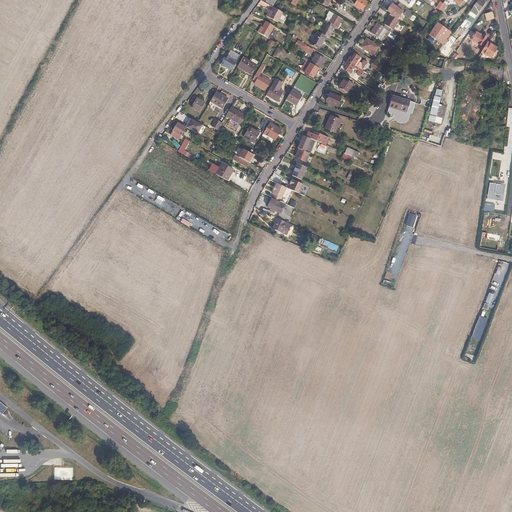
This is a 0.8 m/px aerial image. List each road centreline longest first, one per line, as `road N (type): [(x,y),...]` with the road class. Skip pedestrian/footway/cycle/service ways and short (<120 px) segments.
road 1 (motorway): [(250,511),(0,317)]
road 2 (motorway): [(0,338),(221,511)]
road 3 (track): [(48,290),(152,141)]
road 4 (residential): [(294,126),(378,0)]
road 5 (motorway): [(75,455),(187,511)]
